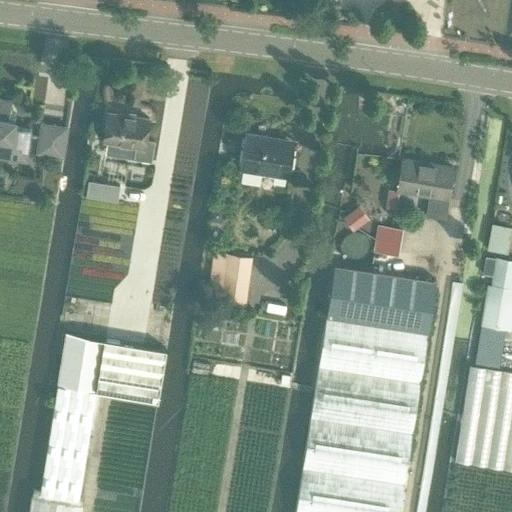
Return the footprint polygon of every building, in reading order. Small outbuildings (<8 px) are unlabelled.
[(0,96),(0,152),(25,156),(29,125),(13,123),(15,112),(9,111),(10,98),(0,96)] [(103,140),(134,145),(132,157),(150,159),(153,139),(144,137),(148,116),(107,110),(103,140)] [(62,154),(66,125),(40,121),(36,150),(62,154)] [(292,143),(266,139),(266,135),(245,131),(239,167),(287,174),(292,143)] [(402,157),(396,188),(428,193),(425,213),(443,216),(451,165),(402,157)] [(120,185),(89,180),(86,195),(117,200),(120,185)] [(343,217),(353,230),(368,219),(359,206),(343,217)] [(211,207),(208,220),(221,222),(224,210),(211,207)] [(378,224),(376,237),(401,241),(403,228),(378,224)] [(245,304),(252,257),(215,251),(208,298),(245,304)] [(511,259),(496,257),(491,284),(488,284),(474,363),(498,367),(504,328),(511,329),(511,259)] [(435,278),(333,262),(325,314),(426,330),(435,278)] [(398,511),(426,330),(325,314),(302,466),(294,511),(398,511)] [(166,348),(66,332),(57,384),(96,390),(157,400),(166,348)] [(511,371),(470,365),(455,461),(511,469),(511,371)] [(96,390),(57,384),(40,492),(33,491),(29,511),(79,511),(82,499),(79,498),(96,390)]
